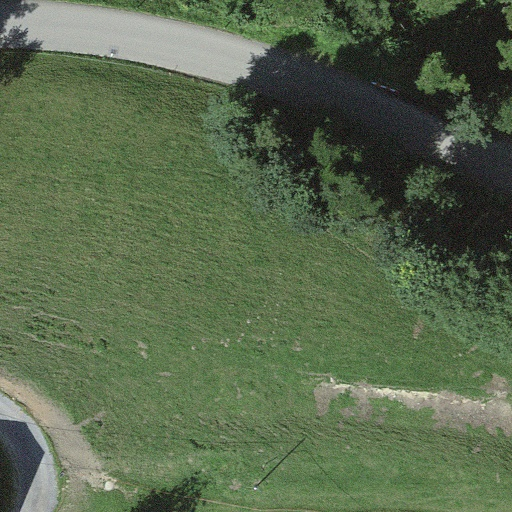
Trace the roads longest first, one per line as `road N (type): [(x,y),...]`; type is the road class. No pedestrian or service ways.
road 1 (unclassified): [(0,28),(204,30),(511,151)]
road 2 (track): [(0,412),(41,430),(56,471),(46,511)]
